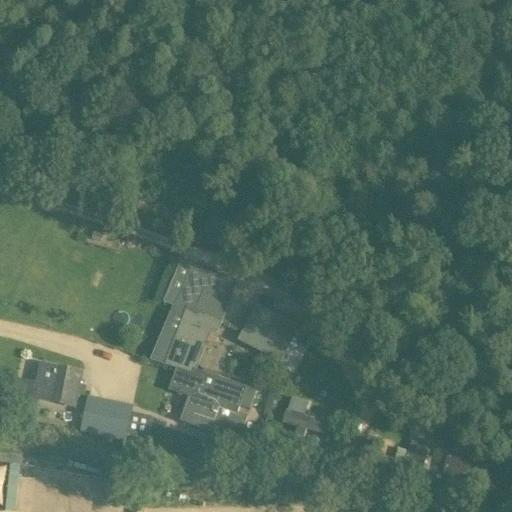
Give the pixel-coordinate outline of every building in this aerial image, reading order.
[(228,301),(183,284),(174,309),(186,313),(187,313),(194,315),(194,314),(201,317),(203,310),(222,317),(228,301)] [(167,367),(176,371),(175,374),(179,376),(180,373),(194,377),(196,372),(214,322),(220,324),(222,317),(203,310),(201,317),(194,314),(194,315),(187,313),(186,313),(187,314),(167,367)] [(249,321),(237,344),(291,370),(300,352),(290,346),(292,342),(249,321)] [(52,367),(43,403),(75,410),(83,373),(52,367)] [(255,392),(246,390),(222,381),(196,372),(194,377),(180,373),(179,376),(175,374),(169,391),(236,416),(239,408),(250,411),(255,392)] [(88,398),(84,414),(80,433),(126,443),(130,423),(133,407),(88,398)] [(326,424),(287,412),(283,424),(297,429),(295,436),(304,439),(306,432),(322,436),(326,424)] [(400,471),(417,478),(430,449),(412,442),(400,471)] [(344,446),(332,443),(330,450),(342,453),(344,446)] [(223,448),(220,465),(253,469),(255,452),(223,448)] [(448,456),(442,482),(481,490),(486,468),(478,466),(475,462),(448,456)]
